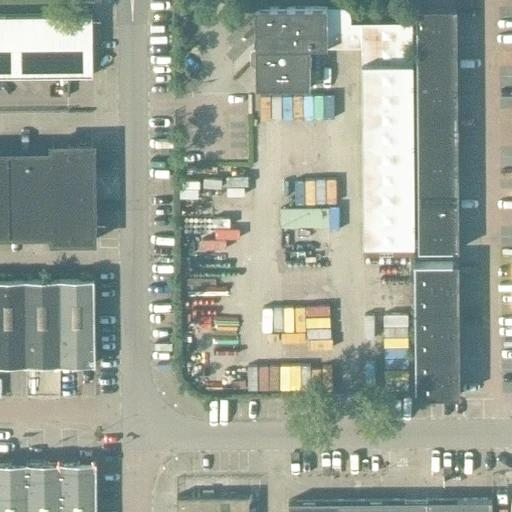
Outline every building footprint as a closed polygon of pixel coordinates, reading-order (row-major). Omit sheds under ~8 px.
[(414,243),(412,22),(351,23),(351,15),(350,13),(350,11),(349,10),(348,8),(346,7),(344,7),(342,7),(256,7),(256,48),(253,48),(252,49),(252,60),(253,62),(256,62),(256,86),(311,86),(311,47),(363,46),(364,244),(414,243)] [(458,249),(458,128),(457,7),(417,7),(418,249),(458,249)] [(0,75),(93,75),(92,14),(0,14),(0,75)] [(94,240),(93,144),(52,144),(52,152),(31,152),(32,192),(32,233),(53,233),(53,240),(94,240)] [(0,192),(10,193),(9,152),(0,152),(0,192)] [(32,192),(31,152),(9,152),(10,193),(32,192)] [(0,233),(10,233),(10,193),(0,192),(0,233)] [(32,233),(32,192),(10,193),(10,233),(32,233)] [(459,394),(459,327),(458,260),(414,261),(415,394),(459,394)] [(27,364),(26,278),(0,277),(0,363),(26,363),(26,364),(27,364)] [(61,363),(60,277),(26,278),(27,364),(29,364),(29,363),(59,363),(61,363)] [(96,363),(95,277),(60,277),(61,363),(63,363),(63,362),(92,362),(92,363),(96,363)] [(0,511),(95,511),(95,458),(92,459),(92,460),(63,460),(62,459),(60,459),(59,459),(59,460),(29,460),(29,459),(26,459),(25,459),(25,460),(0,460),(0,511)] [(248,511),(249,494),(177,495),(176,511),(248,511)] [(492,511),(492,498),(288,499),(288,511),(492,511)]
